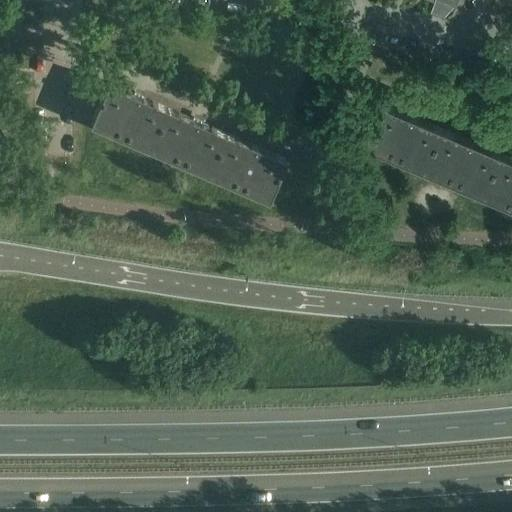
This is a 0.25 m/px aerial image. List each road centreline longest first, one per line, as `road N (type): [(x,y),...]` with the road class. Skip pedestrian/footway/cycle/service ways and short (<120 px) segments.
road 1 (motorway): [(511,320),(244,300),(0,263)]
road 2 (motorway): [(511,423),(282,439),(0,441)]
road 3 (motorway): [(0,492),(313,490),(511,476)]
road 4 (residential): [(271,0),(463,38)]
road 5 (unclassified): [(48,131),(46,0)]
